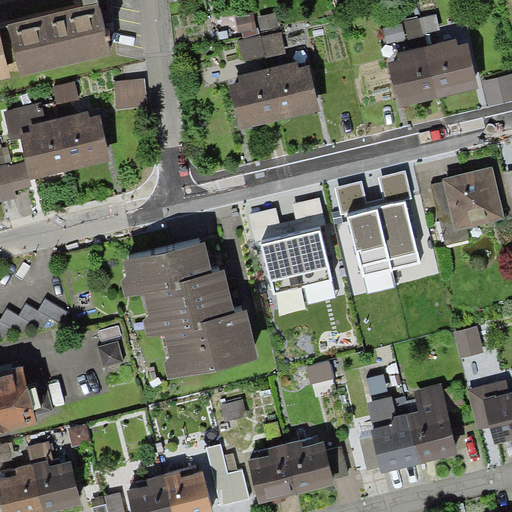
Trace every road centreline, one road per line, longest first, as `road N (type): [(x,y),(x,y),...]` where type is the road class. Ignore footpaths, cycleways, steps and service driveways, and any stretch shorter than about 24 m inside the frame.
road 1 (residential): [(178,189),(511,111)]
road 2 (residential): [(153,0),(178,189)]
road 3 (residential): [(0,231),(178,189)]
road 4 (residential): [(374,511),(511,477)]
